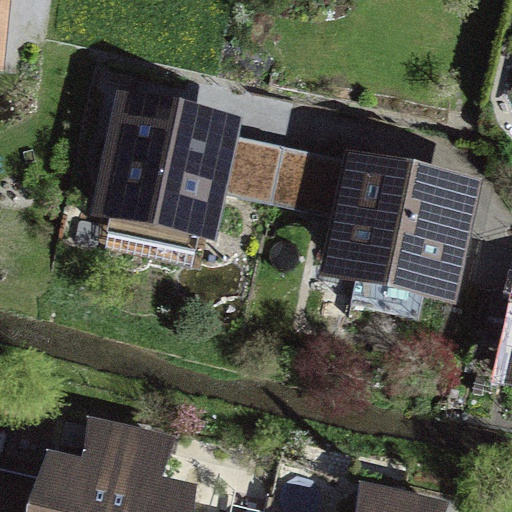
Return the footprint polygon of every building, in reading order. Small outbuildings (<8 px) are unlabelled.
[(179,121),(127,110),(104,213),(206,236),(228,138),(178,127),(179,121)] [(271,205),(344,221),(355,170),(282,154),(271,205)] [(426,198),(430,181),(368,168),(348,265),(436,284),(453,204),(426,198)] [(511,374),(511,295),(495,292),(484,342),(511,348),(511,364),(510,374),(511,374)] [(112,511),(129,443),(88,434),(84,477),(51,470),(40,511),(112,511)] [(185,511),(188,502),(156,494),(166,452),(129,443),(112,511),(185,511)] [(0,511),(29,511),(35,488),(0,479),(0,511)] [(400,511),(401,506),(361,497),(359,511),(400,511)]
